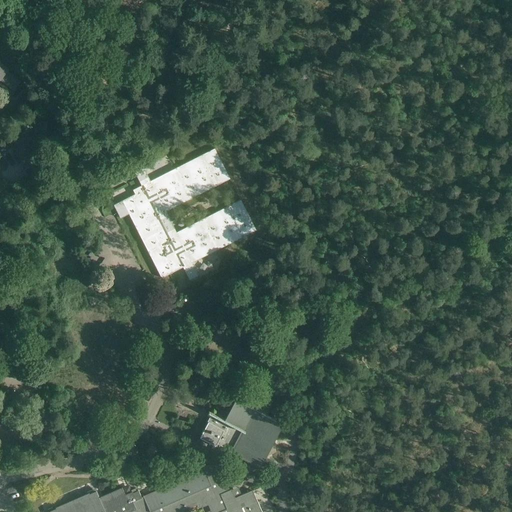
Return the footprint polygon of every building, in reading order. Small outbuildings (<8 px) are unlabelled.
[(0,85),(12,95),(19,85),(18,85),(20,83),(3,69),(5,67),(0,63),(0,85)] [(35,149),(31,144),(41,137),(40,122),(21,135),(23,138),(15,143),(17,146),(15,148),(17,152),(15,153),(25,170),(37,162),(30,152),(35,149)] [(123,201),(114,205),(121,218),(130,214),(162,278),(183,267),(185,271),(190,279),(198,275),(194,267),(192,262),(256,230),(241,200),(176,233),(174,228),(168,215),(165,211),(230,179),(215,149),(150,181),(148,177),(144,169),(135,173),(140,181),(142,186),(133,190),(136,194),(123,201)] [(261,511),(252,490),(235,497),(231,489),(229,490),(215,457),(221,445),(230,450),(230,451),(259,466),(282,423),(235,399),(224,419),(208,411),(208,412),(215,415),(210,423),(208,422),(200,437),(215,445),(208,458),(206,458),(210,467),(140,496),(138,490),(132,492),(132,491),(125,494),(121,487),(98,497),(96,491),(89,494),(89,492),(55,507),(56,508),(50,511),(261,511)] [(267,468),(277,478),(281,473),(272,463),(267,468)]
